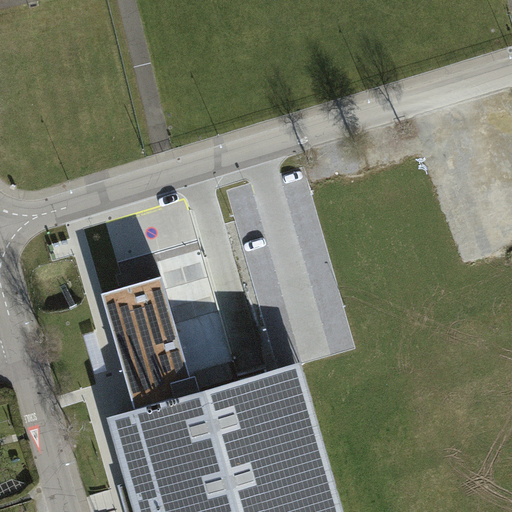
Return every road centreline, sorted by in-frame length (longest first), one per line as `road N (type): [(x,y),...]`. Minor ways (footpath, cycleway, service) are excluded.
road 1 (residential): [(0,226),(511,69)]
road 2 (residential): [(0,274),(66,511)]
